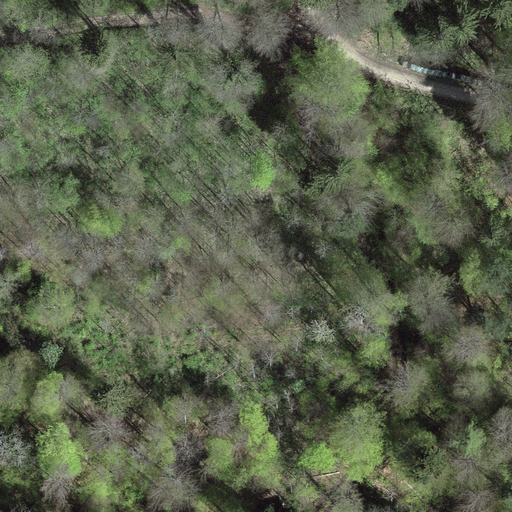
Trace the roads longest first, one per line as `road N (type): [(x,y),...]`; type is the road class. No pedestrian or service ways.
road 1 (track): [(0,43),(48,30),(156,22),(338,42)]
road 2 (track): [(511,105),(383,74),(338,42),(315,0)]
